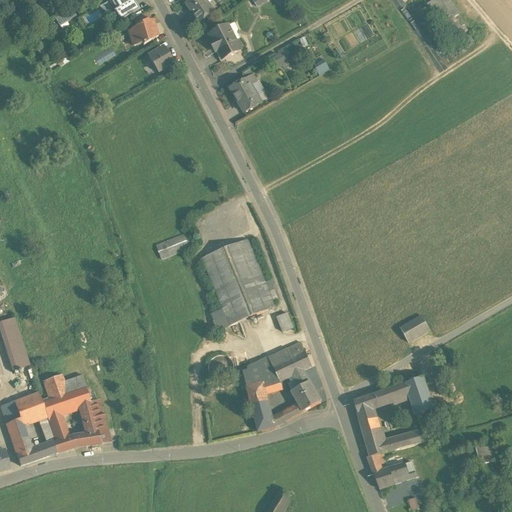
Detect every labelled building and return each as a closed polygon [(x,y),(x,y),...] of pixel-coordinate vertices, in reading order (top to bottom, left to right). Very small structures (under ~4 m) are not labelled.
[(106,0),(114,12),(113,13),(114,13),(120,22),(139,11),(133,2),(134,1),(132,0),(106,0)] [(213,13),(203,0),(192,0),(186,5),(199,22),(213,13)] [(450,0),(438,0),(430,6),(456,42),(470,32),(466,27),(463,29),(456,19),(461,16),(450,0)] [(144,15),(133,22),(136,27),(147,19),(144,15)] [(136,27),(127,32),(130,37),(133,47),(142,44),(143,46),(157,37),(153,24),(151,25),(147,19),(136,27)] [(237,30),(234,24),(228,27),(226,28),(234,43),(236,41),(239,40),(236,34),(237,30)] [(228,26),(209,35),(213,43),(211,45),(215,54),(218,52),(222,60),(241,51),(236,41),(234,43),(226,28),(228,27),(228,26)] [(164,50),(159,52),(158,51),(148,56),(158,73),(172,64),(164,50)] [(289,65),(283,55),(274,60),(280,70),(289,65)] [(321,75),(330,70),(325,61),(315,67),(321,75)] [(253,78),(231,91),(244,114),(255,108),(253,105),(254,105),(253,104),(259,100),(251,86),(256,83),(253,78)] [(190,232),(164,242),(169,255),(195,244),(190,232)] [(247,240),(203,259),(224,311),(213,315),(219,331),(275,307),(247,240)] [(288,314),(279,317),(282,327),(284,327),(286,331),(293,328),(288,314)] [(421,317),(400,330),(408,343),(429,331),(421,317)] [(30,366),(14,318),(0,323),(0,333),(12,372),(30,366)] [(282,354),(268,361),(268,363),(246,371),(246,378),(248,388),(264,384),(266,394),(283,390),(280,383),(294,376),(303,372),(312,367),(301,344),(282,353),(282,354)] [(234,374),(235,369),(234,364),(231,360),(227,357),(221,356),(216,357),(212,360),(209,364),(208,369),(209,375),(212,379),(216,382),(222,383),(227,382),(231,379),(234,374)] [(303,372),(294,376),(300,389),(310,383),(303,372)] [(61,376),(43,382),(50,401),(68,395),(64,383),(61,376)] [(82,377),(64,383),(68,395),(86,389),(82,377)] [(248,388),(246,378),(241,380),(246,405),(251,403),(247,388),(248,388)] [(424,378),(406,385),(410,398),(417,416),(431,411),(435,410),(424,378)] [(300,389),(292,393),(299,405),(303,413),(321,403),(310,383),(300,389)] [(248,388),(247,388),(251,403),(259,434),(275,429),(273,420),(266,394),(264,384),(248,388)] [(406,385),(383,393),(388,404),(393,402),(394,404),(410,398),(406,385)] [(50,401),(43,404),(48,419),(59,415),(81,407),(90,404),(86,389),(68,395),(50,401)] [(383,393),(354,403),(358,414),(372,409),(388,404),(383,393)] [(39,394),(14,403),(22,428),(39,422),(47,419),(42,402),(39,394)] [(101,402),(90,404),(90,405),(98,434),(101,444),(111,443),(101,402)] [(14,403),(1,408),(9,431),(20,428),(22,428),(14,403)] [(90,404),(81,407),(88,435),(98,434),(90,404)] [(299,405),(273,420),(275,429),(303,413),(299,405)] [(372,409),(358,414),(364,434),(379,432),(378,431),(372,409)] [(431,411),(417,416),(423,433),(425,437),(437,433),(431,411)] [(59,415),(48,419),(51,428),(52,427),(62,424),(59,415)] [(47,419),(39,422),(40,427),(53,444),(55,444),(47,419)] [(52,427),(57,443),(67,440),(62,424),(52,427)] [(28,452),(20,428),(9,431),(16,456),(28,452)] [(448,428),(439,430),(441,436),(450,434),(448,428)] [(381,432),(378,431),(379,432),(364,434),(370,458),(367,459),(383,455),(393,452),(390,442),(385,444),(381,431),(381,432)] [(423,433),(390,442),(393,452),(394,451),(423,443),(427,442),(425,437),(423,433)] [(98,434),(88,435),(73,438),(76,448),(101,444),(98,434)] [(55,444),(53,444),(56,455),(76,448),(73,438),(67,440),(57,443),(55,444)] [(475,447),(479,461),(496,456),(491,442),(475,447)] [(28,452),(16,456),(20,467),(56,455),(53,444),(45,446),(28,452)] [(4,451),(0,452),(0,472),(10,470),(4,451)] [(383,455),(367,459),(371,469),(384,464),(382,458),(384,457),(383,455)] [(405,465),(390,470),(395,485),(411,480),(405,465)] [(390,470),(373,475),(379,490),(395,485),(390,470)] [(268,511),(284,511),(293,498),(281,490),(268,511)] [(421,496),(408,500),(411,511),(424,507),(421,496)]
